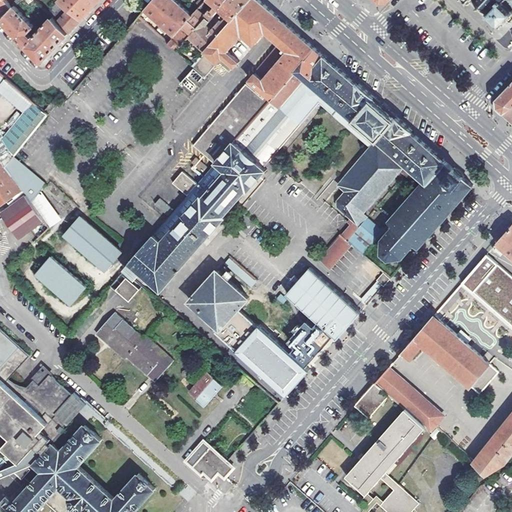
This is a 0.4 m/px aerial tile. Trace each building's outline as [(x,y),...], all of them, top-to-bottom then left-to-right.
[(0,0),(0,16),(2,19),(12,8),(9,5),(5,0),(0,0)] [(22,0),(15,0),(9,5),(12,8),(14,6),(22,0)] [(96,4),(99,0),(59,0),(59,1),(69,9),(82,19),(96,4)] [(175,37),(192,15),(175,0),(155,0),(146,10),(158,21),(156,23),(162,29),(164,26),(175,37)] [(215,14),(211,11),(209,9),(204,15),(207,18),(189,38),(206,52),(250,0),(227,0),(221,8),(229,15),(224,21),(222,19),(212,30),(206,25),(215,14)] [(297,69),(315,49),(259,0),(250,0),(206,52),(193,67),(205,77),(223,57),(235,67),(240,62),(231,54),(245,38),(255,46),(266,32),(281,44),(193,143),(216,163),(235,141),(234,141),(297,69)] [(211,11),(215,14),(221,8),(227,0),(211,0),(217,4),(211,11)] [(511,0),(484,0),(492,8),(490,10),(493,12),(495,10),(504,19),(502,21),(505,23),(506,22),(507,24),(511,20),(511,19),(511,0)] [(14,32),(27,47),(33,39),(29,34),(32,31),(31,30),(34,26),(14,6),(12,8),(2,19),(14,32)] [(57,23),(68,34),(74,27),(82,19),(69,9),(57,23)] [(198,10),(192,15),(175,37),(168,44),(172,48),(176,44),(180,48),(189,38),(207,18),(204,15),(198,10)] [(27,47),(40,62),(41,61),(54,48),(68,34),(57,23),(53,18),(33,39),(27,47)] [(340,106),(358,85),(320,53),(315,49),(297,69),(340,106)] [(333,114),(340,106),(297,69),(234,141),(235,141),(216,163),(194,189),(225,215),(247,190),(249,191),(267,170),(264,167),(319,102),(333,114)] [(0,157),(7,167),(13,158),(48,115),(0,74),(0,91),(25,114),(4,140),(0,135),(0,157)] [(506,112),(511,107),(511,82),(498,98),(498,102),(499,106),(506,112)] [(320,260),(330,269),(353,244),(357,248),(362,243),(353,235),(357,231),(373,245),(379,238),(382,234),(362,216),(401,173),(421,190),(430,181),(446,162),(411,132),(412,131),(387,109),(359,84),(358,85),(340,106),(333,114),(344,124),(344,123),(372,147),(338,185),(346,191),(338,201),(338,207),(352,219),(348,223),(351,225),(320,260)] [(204,171),(208,166),(197,156),(192,161),(204,171)] [(0,205),(22,190),(7,167),(0,157),(0,205)] [(22,190),(27,196),(31,202),(41,191),(46,186),(13,158),(7,167),(22,190)] [(454,169),(446,162),(430,181),(421,190),(382,234),(379,238),(383,242),(382,253),(389,259),(402,257),(414,244),(418,248),(473,186),(463,178),(464,177),(455,168),(454,169)] [(225,215),(194,189),(126,268),(157,296),(168,284),(189,303),(191,301),(208,282),(186,263),(226,217),(224,216),(225,215)] [(31,202),(49,228),(59,217),(41,191),(31,202)] [(20,239),(32,229),(39,238),(49,228),(31,202),(27,196),(3,213),(20,239)] [(66,234),(107,270),(122,252),(81,216),(66,234)] [(511,225),(506,233),(497,243),(503,248),(511,255),(511,225)] [(503,248),(497,243),(435,315),(441,320),(503,248)] [(250,288),(256,281),(231,256),(224,263),(250,288)] [(37,274),(72,305),(88,287),(52,257),(37,274)] [(217,271),(208,282),(191,301),(222,329),(218,333),(287,396),(287,395),(310,370),(307,366),(310,363),(321,350),(334,335),(338,338),(361,312),(310,267),(287,294),(319,322),(315,328),(307,321),(289,342),(296,347),(292,353),(261,326),(260,328),(238,309),(249,298),(217,271)] [(114,282),(127,293),(136,283),(123,271),(114,282)] [(384,287),(390,279),(382,273),(376,280),(384,287)] [(146,335),(144,337),(115,312),(95,333),(111,347),(113,345),(126,357),(148,376),(153,369),(161,376),(175,361),(146,335)] [(435,315),(402,352),(411,359),(424,345),(470,386),(486,368),(503,384),(511,372),(511,365),(497,353),(489,362),(441,320),(435,315)] [(43,472),(68,445),(58,435),(66,427),(53,415),(74,392),(52,371),(42,383),(39,380),(35,377),(29,384),(28,385),(27,385),(26,385),(25,385),(24,385),(23,385),(22,385),(21,385),(20,385),(19,385),(18,385),(17,385),(16,384),(15,384),(14,384),(14,383),(13,383),(12,383),(12,382),(11,382),(10,382),(10,381),(9,381),(9,380),(8,380),(29,356),(0,329),(0,427),(12,438),(16,441),(8,450),(3,455),(9,460),(17,466),(13,470),(22,478),(31,468),(29,467),(34,461),(36,463),(35,465),(43,472)] [(125,359),(126,357),(113,345),(111,347),(125,359)] [(405,410),(425,428),(430,432),(435,426),(444,417),(389,368),(388,369),(375,384),(389,396),(405,410)] [(155,383),(161,376),(153,369),(148,376),(155,383)] [(206,405),(222,386),(208,374),(192,393),(206,405)] [(256,385),(245,375),(235,386),(247,396),(256,385)] [(370,419),(389,396),(375,384),(355,406),(370,419)] [(74,392),(53,415),(66,427),(89,401),(76,390),(74,392)] [(405,410),(344,479),(370,502),(361,511),(369,511),(378,503),(388,511),(412,511),(420,503),(386,473),(425,428),(405,410)] [(511,454),(511,414),(474,462),(487,474),(502,465),(505,464),(511,454)] [(68,445),(43,472),(16,503),(8,511),(7,511),(37,511),(45,504),(54,511),(134,511),(156,489),(139,474),(115,499),(79,466),(102,440),(86,425),(68,445)] [(213,480),(219,473),(225,478),(234,469),(228,463),(204,442),(187,461),(202,475),(204,472),(213,480)]
